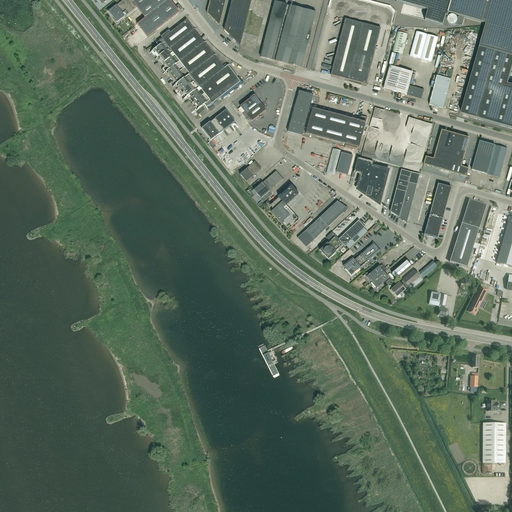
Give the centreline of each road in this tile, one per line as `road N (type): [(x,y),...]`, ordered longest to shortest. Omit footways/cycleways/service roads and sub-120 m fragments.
road 1 (secondary): [(511,344),(380,317),(292,268),(250,228),(67,0)]
road 2 (unclassified): [(511,202),(463,189),(434,255),(274,146),(292,77)]
road 3 (residential): [(189,9),(140,51),(197,124),(263,69)]
road 4 (unclassified): [(511,139),(292,77)]
